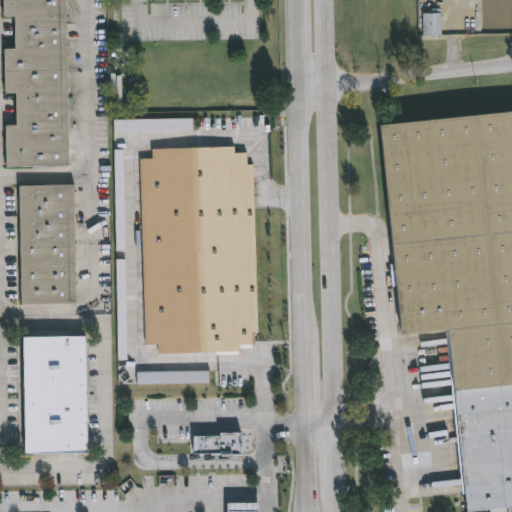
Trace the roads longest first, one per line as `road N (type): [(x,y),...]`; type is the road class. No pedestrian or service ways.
road 1 (secondary): [(334,426),(323,0)]
road 2 (secondary): [(295,76),(299,344)]
road 3 (residential): [(295,76),(511,61)]
